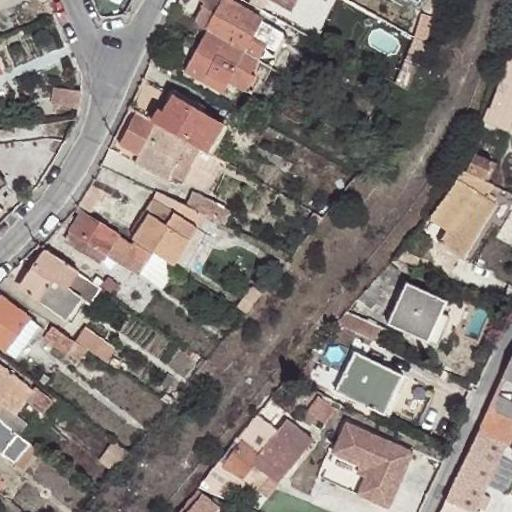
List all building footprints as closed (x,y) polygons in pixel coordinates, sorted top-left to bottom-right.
[(228,0),(225,0),(208,31),(245,51),(252,41),(260,26),(263,19),(228,0)] [(271,0),(293,12),(300,0),(271,0)] [(245,51),(261,59),(274,35),(260,26),(252,41),(245,51)] [(222,93),(240,62),(245,51),(208,31),(186,72),(222,93)] [(427,43),(415,36),(395,82),(407,89),(427,43)] [(151,61),(176,75),(184,60),(158,45),(151,61)] [(268,78),(274,66),(261,59),(245,51),(240,62),(268,78)] [(511,57),(498,102),(496,110),(490,123),(508,127),(511,117),(511,57)] [(158,124),(174,95),(144,76),(129,108),(158,124)] [(52,105),(79,110),(82,93),(56,87),(52,105)] [(158,124),(208,153),(224,124),(174,95),(158,124)] [(120,144),(138,155),(134,163),(169,180),(188,143),(135,116),(120,144)] [(483,135),(474,152),(477,153),(492,159),(500,141),(483,135)] [(477,153),(467,173),(485,181),(494,160),(492,159),(477,153)] [(511,189),(511,193),(511,167),(500,162),(499,164),(494,160),(485,181),(489,182),(493,185),(502,190),(505,182),(511,184),(511,189)] [(488,192),(493,185),(489,182),(485,181),(467,173),(464,171),(428,218),(445,230),(437,242),(461,258),(496,204),(493,202),(496,198),(488,192)] [(199,225),(207,215),(158,192),(154,197),(199,225)] [(166,261),(173,265),(176,261),(192,235),(199,225),(154,197),(144,215),(148,217),(136,237),(132,241),(152,253),(166,261)] [(121,260),(130,245),(82,214),(70,233),(106,254),(120,263),(121,260)] [(132,234),(136,237),(148,217),(144,215),(132,234)] [(417,229),(405,244),(419,257),(432,242),(417,229)] [(106,254),(70,233),(66,240),(101,262),(106,254)] [(192,235),(176,261),(189,269),(207,243),(192,235)] [(152,253),(132,241),(130,245),(121,260),(140,274),(152,253)] [(66,322),(81,301),(67,290),(79,273),(47,252),(21,290),(66,322)] [(153,282),(166,261),(152,253),(140,274),(153,282)] [(387,261),(362,290),(371,298),(397,270),(387,261)] [(90,307),(103,290),(79,273),(67,290),(81,301),(90,307)] [(119,284),(108,275),(105,279),(98,274),(94,280),(112,292),(119,284)] [(425,341),(435,319),(443,299),(403,281),(385,323),(425,341)] [(0,347),(7,352),(29,320),(0,298),(0,347)] [(345,310),(335,322),(376,340),(382,327),(345,310)] [(446,323),(435,319),(425,341),(436,346),(446,323)] [(36,326),(29,320),(7,352),(14,358),(36,326)] [(69,355),(76,345),(53,329),(46,339),(69,355)] [(78,342),(109,364),(117,352),(86,329),(78,342)] [(87,353),(76,345),(69,355),(46,339),(39,349),(69,370),(75,361),(80,365),(87,353)] [(354,353),(336,390),(383,413),(402,377),(354,353)] [(511,353),(502,376),(511,380),(511,353)] [(0,422),(30,448),(38,455),(45,445),(5,409),(22,388),(6,373),(0,380),(0,422)] [(511,423),(511,380),(502,376),(477,424),(504,439),(511,423)] [(306,409),(323,422),(334,408),(317,396),(306,409)] [(288,421),(266,448),(300,463),(316,443),(288,421)] [(0,457),(13,468),(30,448),(0,422),(0,457)] [(412,453),(345,423),(332,453),(368,469),(357,495),(388,508),(412,453)] [(477,424),(443,499),(471,511),(472,511),(504,439),(477,424)] [(263,457),(259,454),(244,443),(226,464),(246,480),(258,466),(263,457)] [(22,475),(38,455),(30,448),(13,468),(22,475)] [(300,463),(266,448),(259,454),(263,457),(258,466),(266,472),(272,465),(288,478),(300,463)] [(282,485),(288,478),(272,465),(266,472),(274,480),(282,485)] [(266,472),(258,466),(246,480),(263,494),(274,480),(266,472)] [(218,474),(213,490),(225,495),(231,479),(218,474)] [(194,504),(187,511),(212,511),(218,506),(204,494),(194,504)] [(188,498),(177,511),(187,511),(194,504),(188,498)]
